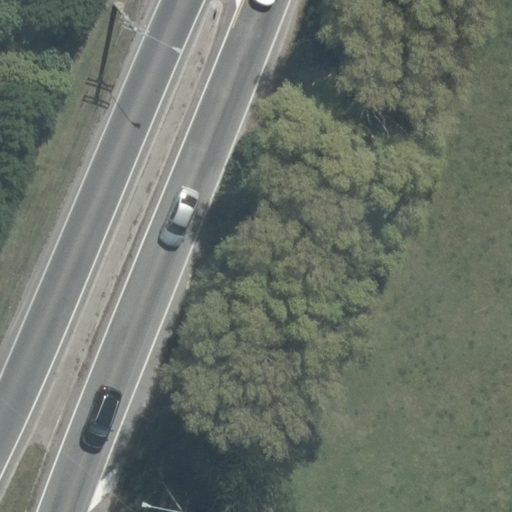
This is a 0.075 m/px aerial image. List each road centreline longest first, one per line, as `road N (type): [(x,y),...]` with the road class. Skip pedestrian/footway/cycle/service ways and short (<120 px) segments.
road 1 (secondary): [(253,0),(62,511)]
road 2 (secondary): [(0,430),(183,0)]
